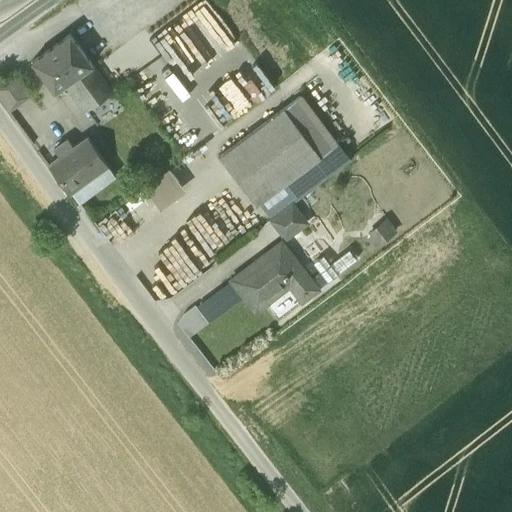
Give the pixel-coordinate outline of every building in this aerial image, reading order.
[(33,59),(56,90),(94,62),(97,60),(74,29),(33,59)] [(23,61),(0,77),(0,89),(12,105),(42,84),(24,60),(23,61)] [(94,62),(56,90),(78,119),(116,91),(94,62)] [(283,110),(219,158),(256,208),(322,158),(283,110)] [(114,171),(85,132),(50,158),(79,197),(114,171)] [(159,206),(185,187),(168,165),(143,184),(159,206)] [(270,223),(281,238),(286,234),(290,241),(311,226),(294,206),(270,223)] [(383,227),(369,237),(379,250),(393,240),(383,227)] [(288,314),(325,285),(290,241),(286,234),(281,238),(230,278),(244,296),(259,315),(277,300),(288,314)] [(184,318),(178,326),(190,342),(210,327),(197,308),(184,318)]
